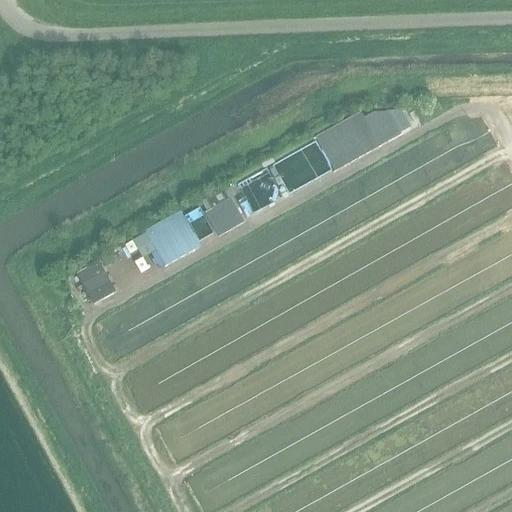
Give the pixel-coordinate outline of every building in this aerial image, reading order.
[(359,114),(314,139),(333,173),(378,148),(399,136),(386,113),(372,114),(362,119),(359,114)] [(230,197),(203,212),(214,231),(217,236),(243,221),(230,197)] [(177,214),(144,232),(145,234),(154,251),(163,267),(197,249),(194,244),(177,214)] [(154,251),(145,234),(132,240),(142,258),(154,251)] [(109,254),(100,259),(105,267),(113,262),(109,254)] [(97,261),(75,274),(84,289),(92,305),(114,293),(97,261)]
